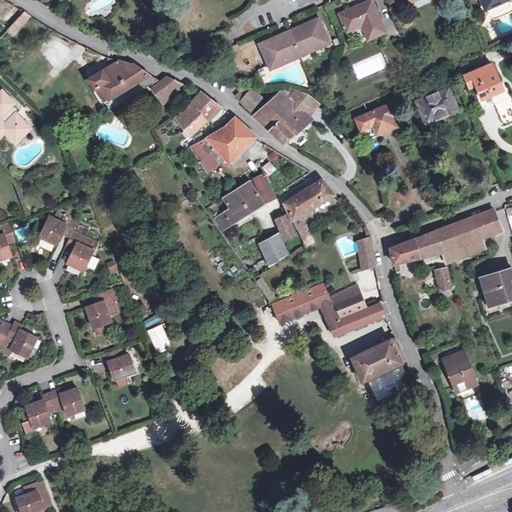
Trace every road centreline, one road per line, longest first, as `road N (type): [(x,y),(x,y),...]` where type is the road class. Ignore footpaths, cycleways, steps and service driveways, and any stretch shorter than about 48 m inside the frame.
road 1 (residential): [(382,244),(363,204),(199,79),(22,0)]
road 2 (residential): [(453,500),(429,386),(404,342),(382,244)]
road 3 (residential): [(44,289),(68,354),(64,369),(14,387),(0,414)]
road 4 (residential): [(382,244),(511,195)]
